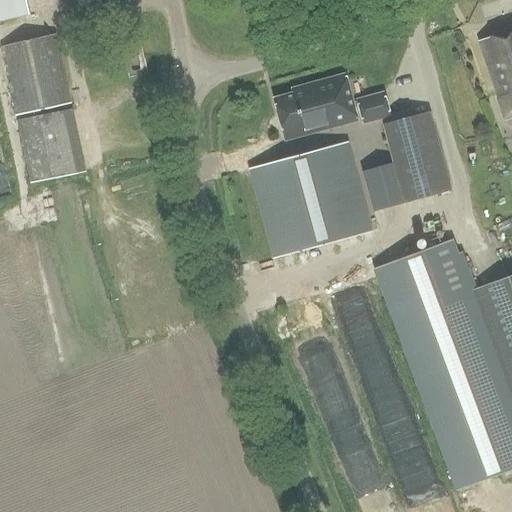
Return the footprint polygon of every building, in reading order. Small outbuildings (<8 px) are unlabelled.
[(0,0),(0,19),(26,13),(23,0),(0,0)] [(511,25),(479,37),(507,116),(511,114),(511,25)] [(18,118),(72,105),(55,36),(2,48),(18,118)] [(293,94),(274,99),(285,140),(357,120),(345,76),(292,90),(293,94)] [(383,94),(358,101),(364,122),(389,115),(383,94)] [(430,109),(383,122),(391,146),(406,200),(451,187),(430,109)] [(342,145),(251,171),(275,260),(276,260),(366,233),(342,145)] [(453,240),(373,269),(455,491),(511,469),(511,274),(472,290),(453,240)] [(359,332),(381,323),(375,306),(352,315),(359,332)] [(417,433),(409,410),(382,419),(390,443),(417,433)]
